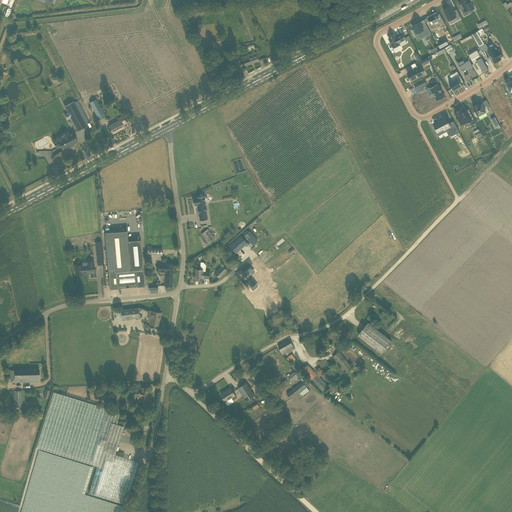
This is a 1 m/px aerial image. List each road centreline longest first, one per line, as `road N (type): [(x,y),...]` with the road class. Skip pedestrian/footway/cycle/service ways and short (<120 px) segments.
road 1 (track): [(511,143),(347,311),(302,332)]
road 2 (secondary): [(166,128),(364,23)]
road 3 (unclassified): [(0,344),(71,301),(178,294)]
road 4 (secondary): [(0,216),(166,128)]
road 5 (residential): [(420,119),(376,39),(439,0)]
road 6 (unclassified): [(179,287),(182,227),(166,128)]
road 7 (track): [(145,0),(142,8),(3,25),(0,35)]
road 8 (unclassified): [(131,511),(166,374)]
road 9 (track): [(315,511),(215,416)]
road 10 (unclassified): [(191,394),(302,332)]
